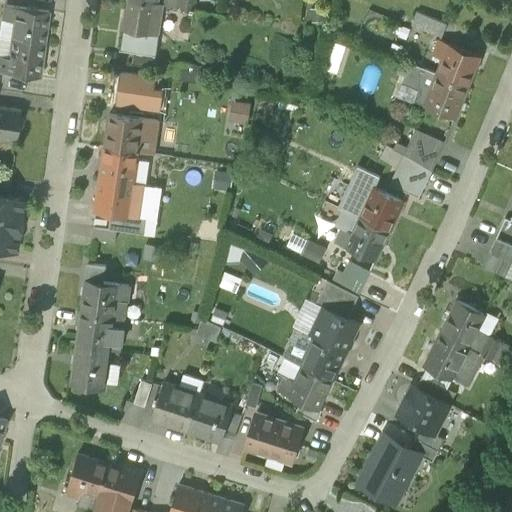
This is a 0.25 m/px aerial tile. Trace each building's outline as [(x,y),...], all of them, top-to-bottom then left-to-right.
[(163,5),(157,5),(127,0),(124,16),(122,16),(120,31),(124,31),(121,52),(134,53),(155,56),(163,5)] [(181,0),(180,8),(194,10),(195,0),(181,0)] [(12,19),(9,39),(42,43),(47,11),(4,5),(2,17),(12,19)] [(411,25),(443,37),(448,23),(416,12),(411,25)] [(2,17),(0,36),(0,37),(9,39),(12,19),(2,17)] [(0,37),(0,53),(7,55),(9,39),(0,37)] [(0,69),(37,75),(42,43),(9,39),(7,55),(0,53),(0,69)] [(433,54),(444,59),(450,43),(439,39),(433,54)] [(337,72),(346,45),(333,41),(324,68),(337,72)] [(481,56),(450,43),(444,59),(438,73),(437,74),(468,86),(481,56)] [(133,65),(154,68),(155,56),(134,53),(133,65)] [(468,87),(468,86),(437,74),(438,73),(411,62),(403,83),(418,89),(414,100),(456,118),(469,87),(468,87)] [(176,79),(201,83),(203,67),(178,63),(176,79)] [(121,73),(117,104),(160,111),(163,91),(155,90),(157,78),(121,73)] [(0,139),(14,142),(19,109),(0,106),(0,139)] [(110,114),(105,147),(139,152),(144,119),(110,114)] [(144,119),(139,152),(154,154),(159,121),(144,119)] [(394,149),(404,155),(432,171),(445,142),(416,128),(407,147),(398,142),(394,149)] [(137,160),(139,152),(105,147),(100,179),(134,184),(137,160)] [(419,198),(432,171),(404,155),(390,185),(419,198)] [(150,162),(137,160),(134,184),(144,185),(147,186),(150,162)] [(358,166),(339,207),(345,210),(359,217),(390,231),(404,202),(375,188),(380,177),(358,166)] [(0,194),(8,196),(11,178),(0,176),(0,194)] [(100,179),(96,211),(112,214),(139,218),(144,185),(134,184),(100,179)] [(147,186),(144,185),(139,218),(147,219),(145,235),(156,236),(163,188),(147,186)] [(0,248),(15,251),(17,234),(21,235),(24,213),(20,212),(22,198),(8,196),(0,194),(0,248)] [(337,226),(342,229),(343,226),(353,231),(359,217),(345,210),(337,226)] [(139,218),(112,214),(109,230),(117,231),(145,235),(147,219),(139,218)] [(359,217),(353,231),(346,246),(345,247),(376,261),(390,231),(359,217)] [(336,242),(346,246),(353,231),(343,226),(342,229),(336,242)] [(92,239),(115,243),(117,231),(94,228),(92,239)] [(490,252),(511,262),(511,259),(511,245),(496,238),(490,252)] [(306,239),(300,253),(319,262),(326,247),(306,239)] [(483,267),(504,276),(511,262),(490,252),(483,267)] [(350,261),(344,273),(365,283),(371,272),(350,261)] [(88,265),(81,312),(125,319),(130,286),(105,283),(107,268),(88,265)] [(359,296),(365,283),(344,273),(339,270),(333,282),(359,296)] [(326,308),(348,318),(359,296),(333,282),(327,280),(316,304),(326,308)] [(296,327),(313,335),(326,308),(316,304),(306,299),(293,326),(296,327)] [(442,333),(469,347),(477,330),(488,336),(489,334),(496,320),(458,301),(442,333)] [(313,335),(316,336),(347,350),(348,351),(360,324),(348,318),(326,308),(313,335)] [(120,351),(125,319),(81,312),(77,344),(120,351)] [(313,335),(296,327),(282,356),(285,357),(302,365),(316,336),(313,335)] [(503,342),(489,334),(488,336),(477,330),(469,347),(484,354),(494,359),(501,345),(503,342)] [(452,379),(453,377),(469,347),(442,333),(425,365),(452,379)] [(333,380),(347,350),(316,336),(302,365),(303,365),(333,380)] [(120,352),(120,351),(77,344),(71,384),(105,389),(110,350),(120,352)] [(511,351),(501,345),(494,359),(505,365),(511,368),(511,351)] [(468,385),(476,370),(484,354),(469,347),(453,377),(468,385)] [(494,359),(484,354),(476,370),(486,375),(488,371),(494,359)] [(278,373),(286,377),(286,376),(296,380),(303,365),(302,365),(285,357),(278,373)] [(488,371),(499,377),(505,365),(494,359),(488,371)] [(333,380),(303,365),(296,380),(286,376),(286,377),(279,391),(301,402),(319,410),(320,409),(333,380)] [(184,374),(180,386),(200,393),(200,394),(201,394),(205,381),(184,374)] [(417,387),(441,399),(447,388),(423,375),(417,387)] [(153,383),(143,379),(135,402),(146,406),(153,383)] [(152,417),(188,429),(200,394),(200,393),(180,386),(164,381),(152,417)] [(246,404),(256,408),(263,386),(253,382),(246,404)] [(420,426),(430,431),(437,418),(441,420),(449,404),(441,399),(417,387),(414,385),(398,414),(420,426)] [(201,394),(200,394),(188,429),(222,440),(223,436),(231,412),(234,405),(201,394)] [(296,412),(317,421),(322,410),(320,409),(319,410),(301,402),(296,412)] [(223,436),(234,440),(242,416),(231,412),(223,436)] [(245,447),(269,454),(280,420),(257,412),(245,447)] [(434,432),(441,420),(437,418),(430,431),(434,433),(434,432)] [(303,427),(280,420),(269,454),(292,461),(303,427)] [(420,426),(415,436),(439,450),(445,438),(434,432),(434,433),(430,431),(420,426)] [(378,492),(397,502),(422,455),(422,454),(409,447),(405,445),(404,447),(396,443),(397,441),(384,433),(363,473),(382,484),(378,492)] [(433,461),(439,450),(415,436),(409,447),(422,454),(422,455),(433,461)] [(79,454),(69,485),(99,495),(109,463),(79,454)] [(110,462),(109,463),(99,495),(95,511),(94,511),(129,511),(141,472),(110,462)] [(358,481),(378,492),(382,484),(363,473),(358,481)] [(95,511),(99,495),(69,485),(66,496),(79,500),(78,505),(95,511)] [(240,511),(243,505),(212,495),(179,485),(171,511),(240,511)]
